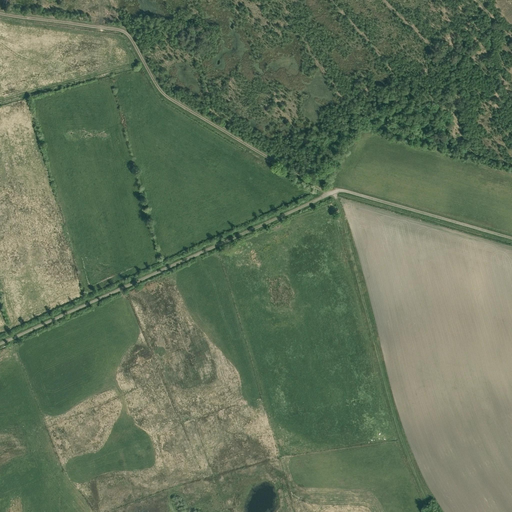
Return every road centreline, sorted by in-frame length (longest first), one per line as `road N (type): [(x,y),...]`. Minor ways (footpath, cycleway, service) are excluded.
road 1 (track): [(0,12),(122,30),(169,96),(329,192),(431,511)]
road 2 (unclassified): [(511,238),(333,190),(0,344)]
